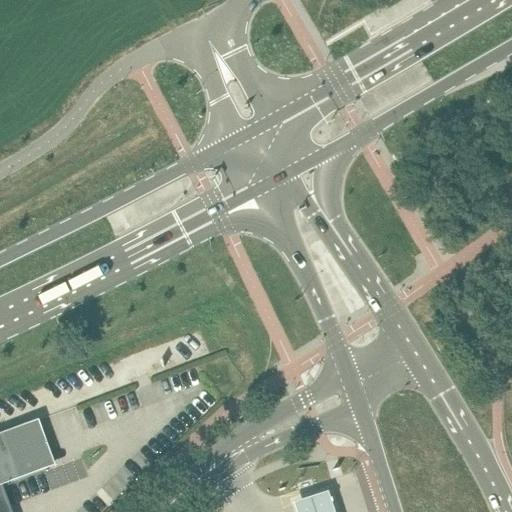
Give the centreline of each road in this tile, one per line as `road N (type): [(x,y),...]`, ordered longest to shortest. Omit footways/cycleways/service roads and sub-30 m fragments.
road 1 (primary): [(0,318),(260,187)]
road 2 (primary): [(236,137),(0,260)]
road 3 (primary): [(299,167),(511,45)]
road 4 (primary): [(479,0),(274,117)]
road 5 (secondary): [(416,352),(299,167)]
road 6 (secondary): [(260,187),(347,373)]
road 7 (secondary): [(505,511),(416,352)]
road 8 (tertiary): [(347,373),(253,430),(210,469)]
road 9 (tertiary): [(210,469),(357,404)]
